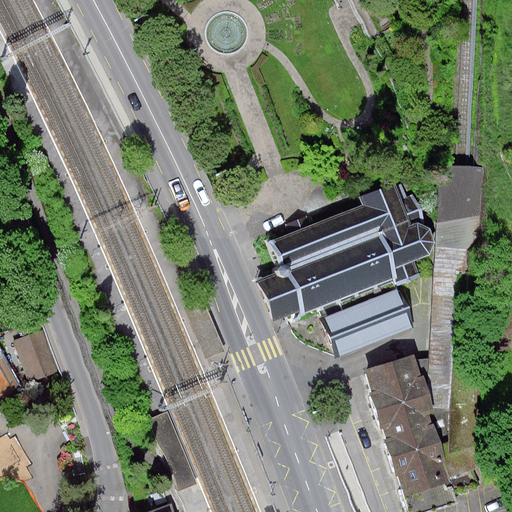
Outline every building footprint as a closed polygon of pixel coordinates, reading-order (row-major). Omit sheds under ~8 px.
[(471,469),(489,166),(438,166),(430,332),(422,408),(444,479),(471,469)] [(276,283),(263,288),(274,317),(289,311),(291,318),(390,279),(393,286),(421,275),(415,260),(426,256),(433,243),(428,228),(416,223),(409,226),(392,184),(357,197),(360,205),(267,242),(279,274),(274,276),(276,283)] [(391,290),(321,317),(335,355),(405,328),(391,290)] [(194,305),(187,308),(207,358),(215,355),(223,352),(203,302),(194,305)] [(42,331),(13,342),(28,381),(57,370),(42,331)] [(363,375),(401,493),(444,479),(422,408),(407,361),(363,375)] [(179,492),(197,485),(166,413),(148,420),(179,492)]
